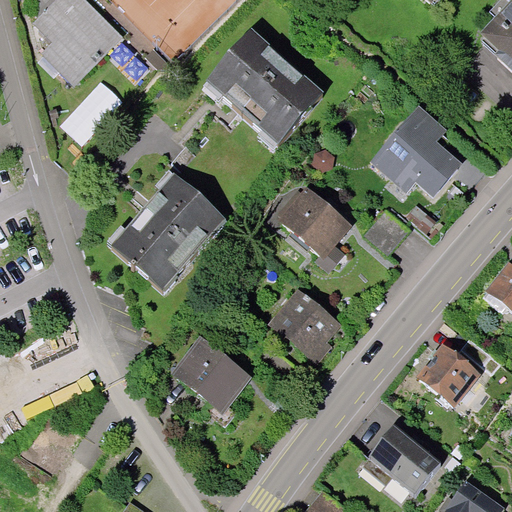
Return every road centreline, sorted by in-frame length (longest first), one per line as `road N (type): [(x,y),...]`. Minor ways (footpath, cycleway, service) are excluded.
road 1 (residential): [(0,29),(69,271),(122,395),(199,511)]
road 2 (secondary): [(259,511),(330,410),(511,192)]
road 3 (track): [(52,511),(122,395)]
